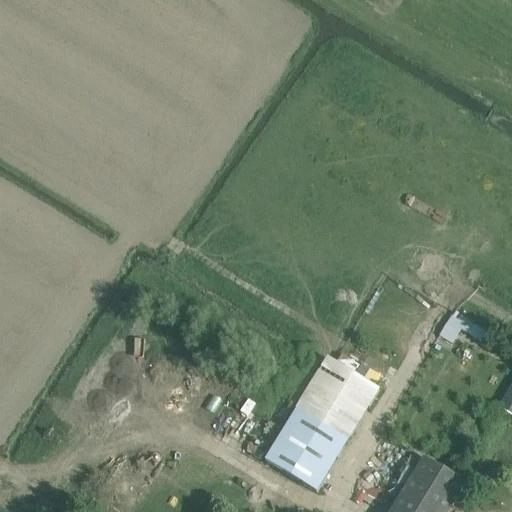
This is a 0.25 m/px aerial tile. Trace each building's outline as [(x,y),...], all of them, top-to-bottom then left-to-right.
[(452,318),(440,337),(453,345),(465,326),(452,318)] [(327,361),(299,408),(340,433),(369,388),(354,378),(327,362),(327,361)] [(511,385),(498,410),(511,417),(511,385)] [(341,434),(340,433),(299,408),(298,408),(265,463),(308,489),(341,434)] [(425,461),(393,511),(449,511),(465,485),(425,461)]
